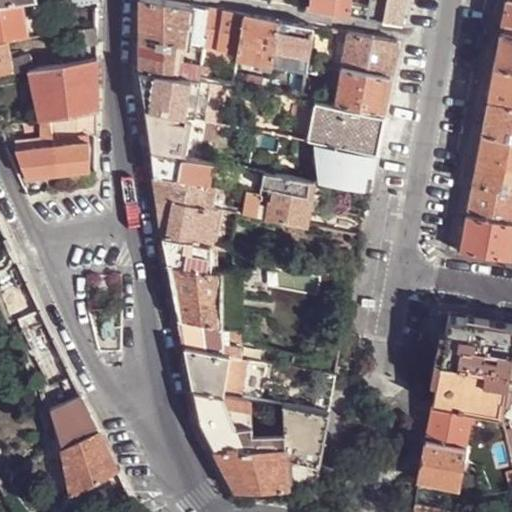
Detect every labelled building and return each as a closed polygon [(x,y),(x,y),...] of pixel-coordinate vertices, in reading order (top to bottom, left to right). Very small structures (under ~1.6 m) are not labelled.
[(20,0),(0,3),(0,37),(29,32),(22,0),(20,0)] [(164,0),(141,0),(142,68),(200,78),(202,63),(174,59),(175,41),(185,42),(191,5),(164,0)] [(312,0),(312,7),(350,14),(352,0),(312,0)] [(406,6),(407,0),(365,0),(362,16),(403,23),(406,6)] [(511,0),(506,0),(504,14),(502,30),(511,31),(511,0)] [(210,8),(191,5),(185,42),(205,47),(210,8)] [(245,14),(210,8),(205,47),(239,52),(245,14)] [(279,20),(245,14),(239,52),(239,58),(273,65),(279,20)] [(314,26),(279,20),(273,65),(308,71),(309,61),(314,26)] [(90,40),(99,39),(99,26),(81,29),(83,41),(90,40)] [(499,44),(495,64),(511,67),(511,31),(502,30),(499,44)] [(350,32),(341,31),(335,66),(343,67),(350,32)] [(399,40),(350,32),(343,67),(344,67),(392,76),(396,55),(399,40)] [(0,74),(14,72),(11,57),(9,42),(0,43),(0,74)] [(31,68),(36,68),(33,52),(11,57),(14,72),(31,68)] [(51,117),(97,109),(98,57),(36,68),(31,68),(40,119),(41,119),(51,117)] [(200,78),(211,80),(214,60),(203,57),(202,63),(200,78)] [(304,98),(314,100),(317,84),(320,63),(309,61),(308,71),(304,98)] [(492,84),(489,99),(511,102),(511,67),(495,64),(492,84)] [(389,93),(392,76),(344,67),(337,104),(385,113),(389,93)] [(142,68),(148,109),(193,117),(207,120),(212,81),(211,80),(200,78),(142,68)] [(269,92),(271,79),(237,73),(236,85),(269,92)] [(269,92),(280,94),(282,79),(271,77),(271,79),(269,92)] [(209,120),(223,123),(228,84),(212,81),(209,120)] [(317,84),(314,100),(324,102),(326,87),(317,84)] [(486,114),(483,133),(511,138),(511,102),(489,99),(486,114)] [(383,126),(385,113),(337,104),(333,103),(329,127),(327,134),(327,136),(380,145),(383,126)] [(97,133),(97,109),(51,117),(53,136),(54,138),(89,134),(97,133)] [(148,109),(153,151),(187,157),(193,117),(148,109)] [(43,137),(53,136),(51,117),(41,119),(43,137)] [(479,154),(474,182),(511,189),(511,138),(483,133),(479,154)] [(89,141),(89,134),(54,138),(54,144),(89,141)] [(17,149),(54,144),(54,138),(53,136),(43,137),(16,140),(17,149)] [(327,136),(326,142),(369,150),(378,152),(380,145),(327,136)] [(59,173),(89,170),(89,141),(54,144),(59,173)] [(27,177),(59,173),(54,144),(17,149),(16,149),(27,177)] [(375,169),(378,152),(369,150),(361,189),(371,191),(375,169)] [(153,151),(156,174),(183,178),(187,157),(153,151)] [(197,181),(201,160),(187,157),(183,178),(197,181)] [(262,193),(266,172),(250,169),(246,190),(248,191),(262,193)] [(156,174),(159,197),(212,207),(216,185),(197,181),(183,178),(156,174)] [(308,225),(316,181),(287,176),(276,174),(269,217),(308,225)] [(471,198),(468,215),(511,222),(511,189),(474,182),(471,198)] [(258,216),(262,193),(248,191),(244,214),(258,216)] [(159,197),(164,234),(213,243),(220,209),(212,207),(159,197)] [(220,209),(213,243),(231,247),(238,212),(220,209)] [(363,235),(367,215),(337,210),(334,229),(363,235)] [(465,231),(462,251),(511,259),(511,258),(511,222),(468,215),(465,231)] [(164,234),(170,264),(212,269),(213,243),(164,234)] [(170,264),(181,318),(224,326),(225,270),(212,269),(170,264)] [(18,288),(29,283),(21,268),(10,273),(18,288)] [(244,273),(225,270),(224,326),(244,330),(244,273)] [(41,310),(18,321),(24,332),(46,321),(41,310)] [(511,326),(450,316),(444,351),(434,404),(474,411),(501,416),(511,461),(511,326)] [(181,318),(187,346),(225,353),(224,326),(181,318)] [(46,321),(24,332),(49,386),(72,375),(46,321)] [(195,387),(225,393),(231,354),(225,353),(187,346),(195,387)] [(231,354),(225,393),(243,396),(250,357),(231,354)] [(334,393),(337,373),(323,370),(316,409),(330,412),(334,393)] [(316,487),(330,412),(316,409),(283,403),(283,432),(283,444),(253,445),(252,433),(251,397),(243,396),(225,393),(195,387),(201,420),(238,490),(316,487)] [(52,409),(63,448),(99,431),(82,395),(52,409)] [(431,420),(427,439),(466,447),(474,411),(434,404),(431,420)] [(63,448),(70,496),(118,472),(99,431),(63,448)] [(283,444),(283,432),(252,433),(253,445),(283,444)] [(420,477),(420,480),(461,488),(469,447),(466,447),(427,439),(424,457),(420,477)]
